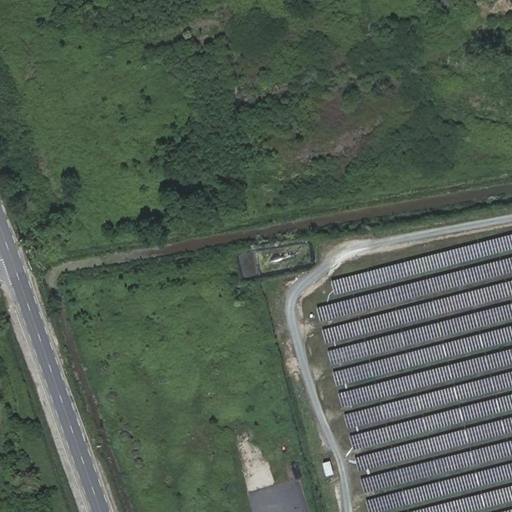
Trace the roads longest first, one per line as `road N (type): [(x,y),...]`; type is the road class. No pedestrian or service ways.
road 1 (track): [(511,219),(349,251),(303,282),(291,301),(349,511)]
road 2 (secondary): [(104,511),(14,257)]
road 3 (track): [(294,330),(511,275)]
road 4 (track): [(306,374),(511,322)]
road 5 (track): [(319,416),(511,367)]
road 6 (track): [(339,456),(511,412)]
road 7 (track): [(347,501),(511,458)]
